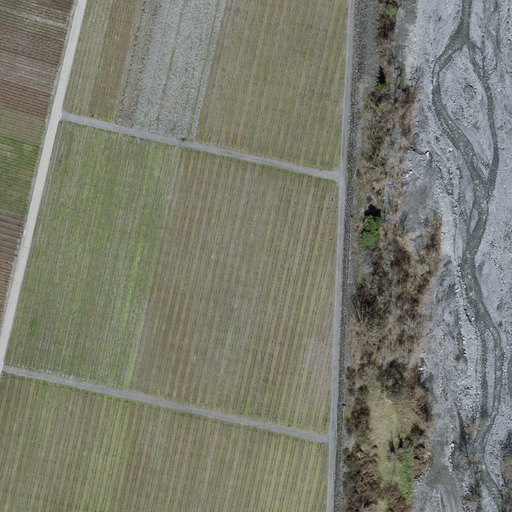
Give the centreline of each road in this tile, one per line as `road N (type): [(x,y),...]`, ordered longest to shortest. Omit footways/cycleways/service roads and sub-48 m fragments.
road 1 (track): [(327,511),(349,0)]
road 2 (track): [(0,361),(81,0)]
road 3 (track): [(0,368),(330,441)]
road 4 (track): [(55,114),(341,179)]
